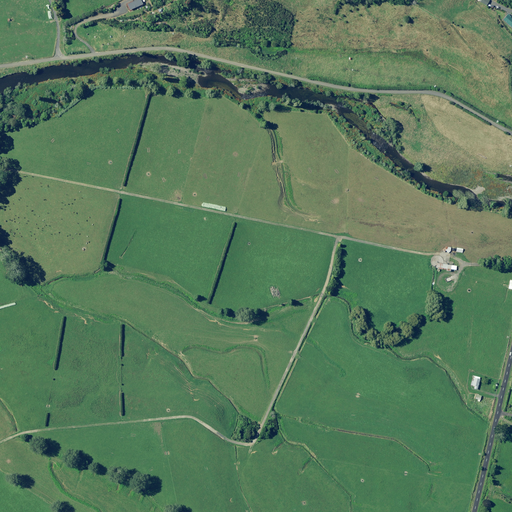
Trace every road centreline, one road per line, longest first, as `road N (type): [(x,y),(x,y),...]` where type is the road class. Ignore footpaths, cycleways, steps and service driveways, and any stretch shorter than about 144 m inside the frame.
road 1 (unclassified): [(511,132),(430,92),(334,87),(175,49),(0,66)]
road 2 (unclassified): [(511,352),(473,511)]
